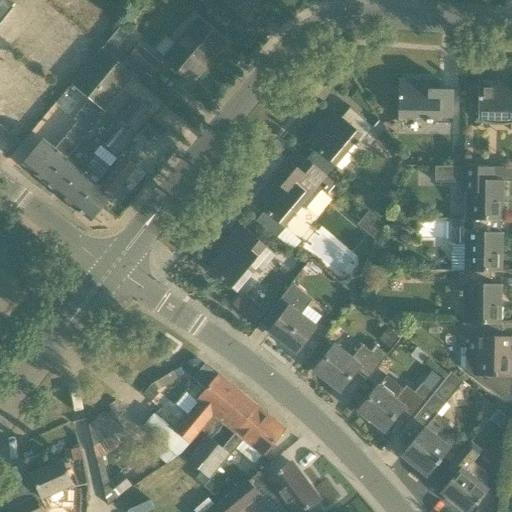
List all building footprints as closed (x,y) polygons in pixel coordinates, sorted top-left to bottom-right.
[(0,0),(0,21),(12,7),(3,0),(0,0)] [(225,0),(231,5),(246,18),(257,5),(251,0),(225,0)] [(209,30),(198,20),(164,61),(175,70),(191,83),(191,82),(190,81),(206,62),(208,63),(225,43),(209,30)] [(145,73),(150,77),(161,64),(138,45),(121,65),(139,81),(145,73)] [(132,76),(101,49),(72,84),(102,110),(132,76)] [(452,123),(452,110),(452,90),(439,90),(439,80),(438,80),(438,81),(418,81),(418,79),(416,79),(416,81),(399,81),(399,79),(398,79),(398,119),(426,119),(426,123),(452,123)] [(477,120),(481,122),(484,123),(488,124),(492,125),(495,125),(499,125),(503,125),(506,124),(511,125),(511,131),(511,82),(498,82),(498,80),(497,80),(496,82),(479,82),(479,80),(478,80),(478,86),(469,86),(468,106),(478,106),(477,120)] [(125,131),(128,127),(134,132),(151,112),(137,101),(102,143),(112,151),(127,133),(125,131)] [(66,160),(102,116),(86,104),(76,116),(80,120),(55,149),(44,140),(22,165),(46,185),(66,160)] [(374,128),(349,108),(340,118),(331,110),(330,111),(332,112),(319,128),(317,127),(317,128),(318,129),(307,142),(305,141),(305,142),(336,168),(354,146),(357,148),(374,128)] [(58,195),(92,155),(85,150),(72,165),(66,160),(46,185),(58,195)] [(254,202),(253,203),(264,212),(256,221),(276,239),(285,229),(304,207),(306,209),(322,190),(327,194),(335,184),(304,158),(296,152),(288,162),(287,162),(289,163),(267,189),(266,188),(265,189),(266,190),(255,203),(254,202)] [(75,209),(95,184),(109,168),(93,154),(92,155),(58,195),(75,209)] [(75,209),(90,222),(136,166),(124,156),(114,168),(98,186),(95,184),(75,209)] [(492,168),(461,167),(441,167),(441,182),(441,183),(461,183),(460,193),(468,193),(467,219),(502,220),(502,204),(504,204),(504,203),(502,203),(502,182),(504,182),(504,181),(492,181),(492,168)] [(467,219),(461,219),(452,219),(452,227),(461,227),(460,244),(451,245),(450,271),(501,272),(501,256),(503,256),(503,255),(501,255),(502,234),(503,234),(503,233),(491,233),(492,221),(504,221),(504,220),(502,220),(467,219)] [(275,255),(255,238),(240,225),(230,236),(233,238),(220,254),(219,253),(218,254),(219,255),(208,268),(207,267),(206,268),(237,294),(237,293),(236,292),(254,271),(259,275),(275,255)] [(462,323),(464,323),(500,324),(500,308),(502,308),(502,307),(500,307),(500,286),(502,286),(502,285),(490,285),(491,273),(503,273),(503,272),(501,272),(450,271),(444,271),(444,280),(459,280),(459,296),(463,296),(462,323)] [(295,352),(315,326),(301,316),(312,300),(291,284),(274,307),(283,314),(269,333),(270,334),(271,332),(284,342),(283,343),(295,352)] [(233,305),(253,322),(263,310),(242,293),(233,305)] [(464,369),(502,400),(511,400),(511,377),(511,376),(511,360),(511,359),(511,338),(511,337),(501,337),(502,324),(500,324),(464,323),(464,348),(461,348),(461,367),(464,368),(464,369)] [(371,352),(361,345),(350,359),(334,346),(314,370),(340,390),(355,371),(367,380),(382,361),(387,355),(375,346),(371,352)] [(202,428),(212,417),(213,415),(211,414),(234,387),(218,374),(217,375),(204,363),(192,378),(205,389),(195,401),(198,403),(174,431),(189,444),(202,428)] [(433,394),(411,420),(423,429),(402,455),(413,465),(414,463),(426,473),(425,475),(435,465),(436,466),(440,461),(439,460),(446,451),(448,448),(436,438),(448,423),(436,413),(463,382),(450,372),(433,394)] [(433,394),(422,384),(415,392),(406,385),(402,389),(386,376),(358,411),(384,431),(399,411),(411,420),(433,394)] [(212,417),(202,428),(208,434),(206,436),(210,439),(222,425),(233,434),(257,406),(234,387),(211,414),(213,415),(212,417)] [(233,434),(221,448),(227,454),(229,455),(234,449),(254,465),(261,456),(271,444),(284,429),(257,406),(233,434)] [(496,410),(489,419),(500,428),(501,428),(504,416),(496,410)] [(111,411),(87,426),(92,447),(105,499),(108,504),(114,500),(132,486),(121,472),(109,482),(103,455),(121,443),(114,433),(122,429),(111,411)] [(174,431),(153,414),(141,428),(160,443),(152,452),(166,464),(176,457),(181,453),(189,444),(174,431)] [(206,436),(186,460),(195,468),(200,472),(207,478),(227,454),(221,448),(215,443),(210,439),(206,436)] [(483,471),(472,462),(482,450),(470,441),(447,469),(456,476),(442,493),(465,511),(467,511),(474,504),(476,505),(479,501),(478,500),(486,489),(485,488),(486,486),(485,473),(483,471)] [(64,509),(79,502),(61,461),(30,474),(41,499),(42,499),(46,508),(61,501),(64,509)] [(182,462),(128,499),(136,511),(156,511),(197,484),(182,462)] [(268,479),(254,490),(259,497),(270,511),(301,511),(318,500),(290,463),(268,479)] [(254,490),(248,483),(210,511),(240,511),(259,497),(254,490)] [(40,511),(35,502),(34,498),(8,510),(8,511),(40,511)]
